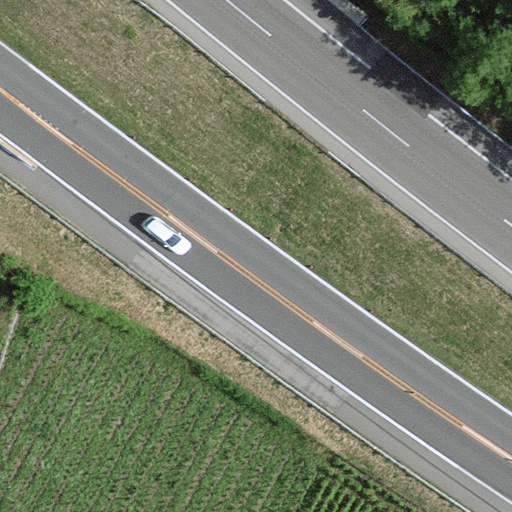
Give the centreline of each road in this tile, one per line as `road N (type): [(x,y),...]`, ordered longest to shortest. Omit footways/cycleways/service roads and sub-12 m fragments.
road 1 (motorway): [(0,93),(362,357),(511,455)]
road 2 (motorway): [(511,228),(434,174),(225,0)]
